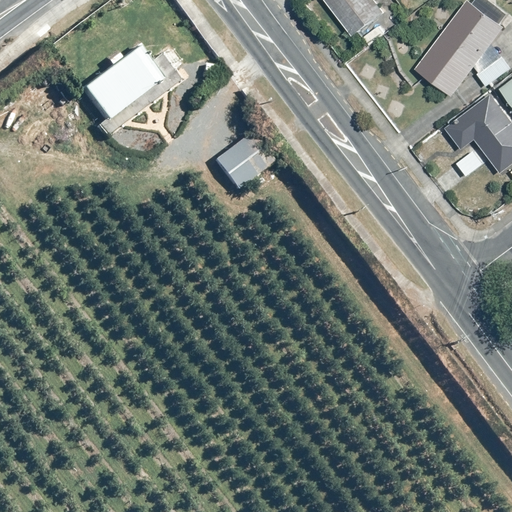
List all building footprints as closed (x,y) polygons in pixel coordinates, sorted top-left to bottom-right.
[(329,0),(354,34),(387,10),(380,0),(329,0)] [(511,63),(494,42),(507,25),(474,0),(467,0),(417,66),(454,95),(474,69),(489,87),(511,67),(511,63)] [(106,138),(179,85),(158,56),(151,61),(139,45),(82,86),(108,122),(99,129),(106,138)] [(511,78),(503,86),(511,98),(511,78)] [(511,164),(511,119),(492,93),(448,126),(464,147),(478,137),(503,171),(511,164)] [(269,164),(245,135),(215,160),(238,189),(269,164)]
